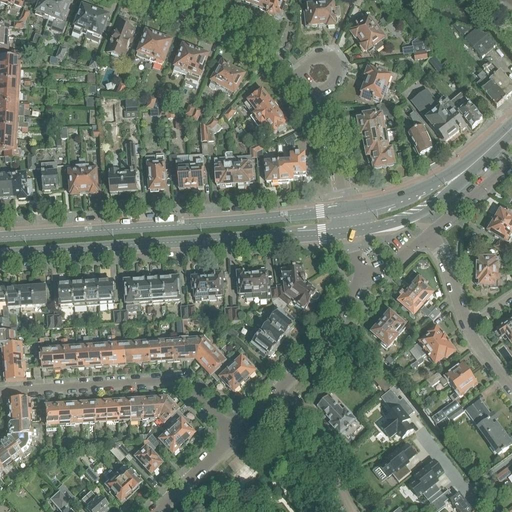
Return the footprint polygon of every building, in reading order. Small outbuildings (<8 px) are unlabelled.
[(0,0),(0,5),(8,8),(9,5),(10,0),(0,0)] [(10,0),(9,5),(8,8),(13,10),(14,8),(21,10),(22,9),(24,9),(27,4),(24,3),(25,0),(10,0)] [(42,0),(37,14),(44,17),(42,20),(48,23),(46,30),(57,0),(42,0)] [(64,0),(64,1),(61,0),(57,0),(46,30),(50,31),(50,32),(62,37),(67,25),(63,23),(71,3),(70,3),(69,1),(66,0),(64,0)] [(258,0),(244,0),(243,4),(244,4),(245,6),(248,7),(250,6),(256,9),(258,0)] [(258,0),(256,9),(259,10),(258,11),(268,14),(267,16),(273,0),(258,0)] [(273,0),(267,16),(274,19),(275,16),(280,18),(284,7),(290,9),(293,0),(273,0)] [(360,9),(363,0),(356,0),(354,6),(360,9)] [(320,4),(315,5),(315,1),(303,2),(304,7),(303,7),(304,14),(303,15),(304,28),(310,27),(312,28),(315,28),(316,27),(323,26),(320,4)] [(338,8),(335,9),(334,3),(320,4),(323,26),(326,25),(326,28),(334,27),(333,25),(337,24),(336,18),(339,17),(338,8)] [(90,10),(89,9),(85,7),(83,8),(72,35),(79,38),(80,35),(86,37),(95,13),(90,11),(90,10)] [(25,24),(29,14),(23,12),(19,23),(25,24)] [(85,40),(91,42),(99,45),(100,41),(103,32),(107,23),(108,18),(108,17),(108,16),(104,14),(102,15),(102,16),(95,13),(86,37),(85,40)] [(350,30),(352,32),(350,34),(355,40),(357,38),(359,42),(376,29),(378,28),(375,23),(373,24),(368,19),(367,20),(364,22),(361,18),(354,23),(356,26),(350,30)] [(125,29),(127,23),(120,20),(116,31),(117,31),(114,40),(113,40),(107,55),(112,57),(112,59),(117,61),(119,60),(123,61),(134,32),(125,29)] [(0,39),(8,40),(9,28),(0,27),(0,39)] [(378,28),(376,29),(359,42),(362,45),(360,47),(364,52),(366,51),(368,53),(374,49),(376,52),(383,46),(380,42),(384,39),(380,34),(382,33),(378,28)] [(47,42),(50,34),(45,32),(43,38),(42,40),(47,42)] [(153,36),(152,35),(148,33),(147,33),(147,34),(146,34),(137,59),(149,64),(159,39),(153,36)] [(36,36),(32,44),(39,47),(42,40),(43,38),(36,36)] [(0,39),(0,51),(7,52),(8,40),(0,39)] [(165,41),(159,39),(149,64),(154,66),(154,65),(162,68),(172,44),(171,43),(170,42),(166,40),(165,40),(165,41)] [(427,54),(431,53),(419,39),(411,42),(412,49),(403,50),(404,57),(414,55),(427,54)] [(190,50),(189,49),(185,47),(184,48),(183,48),(174,73),(186,78),(196,53),(189,50),(190,50)] [(61,48),(57,60),(58,60),(62,61),(66,50),(61,48)] [(186,78),(185,80),(190,82),(190,81),(198,84),(209,57),(207,57),(208,57),(207,56),(203,54),(202,54),(202,55),(196,53),(186,78)] [(415,63),(428,60),(427,54),(414,55),(415,63)] [(26,61),(27,55),(7,55),(6,60),(0,59),(0,71),(20,72),(21,61),(26,61)] [(94,58),(90,69),(94,70),(96,71),(99,60),(94,58)] [(434,69),(439,64),(434,58),(429,63),(434,69)] [(228,68),(229,66),(223,63),(222,65),(209,89),(215,92),(216,90),(221,93),(233,71),(228,68)] [(385,75),(387,70),(378,67),(377,70),(371,68),(369,71),(367,70),(364,77),(367,78),(366,83),(387,90),(389,84),(388,83),(390,77),(385,75)] [(20,82),(20,72),(0,71),(0,82),(30,84),(30,81),(24,81),(24,83),(20,82)] [(239,74),(233,71),(221,93),(227,96),(227,94),(233,98),(245,77),(244,77),(245,76),(244,75),(241,73),(240,74),(239,74)] [(30,88),(30,84),(0,82),(0,94),(19,95),(20,85),(24,86),(24,87),(30,88)] [(385,96),(387,90),(366,83),(364,88),(362,88),(361,92),(362,93),(361,94),(374,98),(373,101),(380,104),(383,95),(385,96)] [(122,97),(125,87),(120,85),(116,97),(122,97)] [(160,91),(157,99),(163,103),(166,105),(167,105),(169,102),(164,98),(166,93),(160,91)] [(271,104),(270,103),(261,92),(257,95),(255,93),(250,97),(251,99),(244,105),(253,117),(251,119),(271,104)] [(444,99),(437,105),(427,92),(424,94),(415,101),(412,104),(429,125),(441,139),(442,139),(445,144),(460,133),(461,134),(466,130),(460,122),(461,122),(444,99)] [(18,106),(19,95),(0,94),(0,105),(29,107),(29,105),(21,105),(21,106),(18,106)] [(456,99),(450,104),(455,110),(455,111),(472,131),(479,125),(479,124),(483,121),(466,102),(468,101),(462,94),(456,99)] [(150,99),(146,110),(152,110),(153,110),(156,101),(150,99)] [(156,101),(153,110),(153,112),(159,115),(159,117),(167,117),(167,111),(166,105),(163,103),(157,99),(156,101)] [(136,101),(133,101),(125,100),(126,114),(124,114),(125,121),(138,120),(136,101)] [(271,104),(251,119),(255,125),(259,129),(261,128),(279,114),(276,111),(278,109),(274,104),(274,105),(273,106),(271,104)] [(0,117),(18,118),(24,119),(25,111),(29,111),(29,107),(0,105),(0,117)] [(189,107),(185,116),(191,120),(195,110),(189,107)] [(231,108),(224,117),(228,122),(236,113),(231,108)] [(195,110),(191,120),(196,123),(200,112),(195,110)] [(395,112),(380,110),(379,117),(378,118),(377,116),(374,117),(374,116),(366,117),(366,119),(363,119),(363,121),(357,122),(359,130),(358,132),(359,135),(360,136),(360,137),(363,137),(385,132),(386,132),(383,117),(388,118),(389,120),(396,118),(395,112)] [(283,128),(287,125),(279,114),(261,128),(270,139),(277,133),(279,134),(284,130),(283,128)] [(418,119),(415,115),(414,114),(411,116),(417,128),(412,131),(413,133),(409,135),(416,150),(414,151),(417,158),(419,157),(428,153),(428,154),(430,153),(429,152),(432,151),(432,152),(433,151),(434,150),(423,128),(424,127),(418,119)] [(0,129),(17,130),(27,131),(29,131),(29,125),(25,125),(26,119),(24,119),(18,118),(0,117),(0,129)] [(217,125),(218,123),(214,120),(206,128),(207,129),(212,131),(217,125)] [(186,121),(176,122),(177,131),(187,130),(186,121)] [(215,135),(222,130),(217,125),(212,131),(207,129),(208,144),(214,143),(214,135),(215,135)] [(0,141),(17,142),(17,132),(17,130),(0,129),(0,141)] [(399,133),(399,131),(398,129),(386,132),(385,132),(363,137),(360,137),(360,138),(362,137),(364,144),(363,145),(364,148),(365,150),(365,151),(389,146),(387,137),(395,136),(397,136),(398,134),(399,133)] [(291,144),(296,141),(294,136),(283,142),(285,147),(290,146),(290,150),(291,150),(291,144)] [(16,151),(17,142),(0,141),(0,153),(4,154),(4,160),(5,160),(11,159),(24,159),(24,153),(21,153),(21,151),(16,151)] [(265,143),(257,147),(257,154),(262,152),(263,151),(268,149),(265,143)] [(141,146),(134,147),(134,146),(126,146),(127,162),(122,162),(122,169),(127,169),(127,174),(120,175),(119,172),(109,173),(110,195),(111,195),(111,197),(120,196),(120,194),(137,193),(135,155),(141,155),(141,146)] [(209,157),(208,146),(202,146),(203,157),(190,158),(190,164),(191,189),(198,188),(198,191),(204,190),(203,181),(205,180),(203,157),(209,157)] [(391,149),(389,149),(389,146),(365,151),(368,167),(372,166),(373,166),(374,170),(376,170),(377,171),(381,170),(382,169),(388,168),(389,168),(393,168),(394,166),(395,166),(391,149)] [(233,164),(233,159),(232,154),(227,154),(225,156),(226,160),(216,161),(217,172),(216,172),(217,188),(226,187),(226,189),(233,189),(232,187),(235,186),(234,164),(233,164)] [(408,163),(407,156),(406,154),(398,156),(399,165),(408,163)] [(250,156),(233,157),(234,164),(235,186),(238,186),(238,188),(245,188),(245,186),(253,185),(252,169),(253,169),(252,161),(251,161),(251,156),(250,156)] [(163,159),(157,160),(156,157),(145,158),(146,165),(149,165),(149,174),(148,175),(148,179),(149,180),(149,181),(150,187),(150,192),(151,192),(151,194),(158,194),(158,192),(166,191),(165,163),(164,163),(163,159)] [(190,164),(177,165),(177,157),(170,158),(171,178),(172,178),(172,177),(177,177),(178,182),(179,182),(180,192),(186,192),(185,189),(191,189),(190,164)] [(36,171),(35,166),(35,158),(28,159),(29,172),(36,171)] [(306,161),(305,160),(305,158),(292,159),(294,183),(293,179),(306,178),(306,176),(308,175),(307,172),(306,171),(306,166),(307,165),(306,161)] [(289,183),(294,183),(292,159),(291,159),(292,163),(279,164),(280,178),(281,185),(289,185),(289,183)] [(281,185),(280,178),(279,164),(266,164),(267,174),(263,175),(264,181),(267,180),(267,184),(272,184),(272,186),(281,185)] [(59,192),(58,169),(57,166),(42,167),(44,195),(52,194),(52,193),(59,192)] [(89,168),(85,168),(83,169),(85,194),(91,194),(91,196),(98,195),(98,193),(97,171),(90,172),(89,168)] [(85,194),(83,169),(79,169),(76,169),(76,173),(70,173),(71,195),(72,195),(72,197),(79,197),(79,194),(85,194)] [(14,199),(12,178),(12,174),(7,174),(7,178),(0,178),(0,182),(1,200),(2,200),(4,200),(7,200),(9,199),(14,199)] [(25,177),(18,177),(18,174),(12,174),(12,178),(14,199),(19,199),(19,201),(26,200),(26,198),(32,197),(32,182),(26,182),(25,177)] [(506,198),(503,204),(508,207),(511,201),(506,198)] [(505,215),(504,215),(501,213),(499,217),(496,215),(492,221),(511,233),(511,218),(508,216),(507,216),(505,215)] [(509,246),(511,240),(511,233),(492,221),(487,228),(490,230),(488,234),(492,236),(492,237),(494,238),(494,239),(499,242),(500,241),(501,242),(501,241),(509,246)] [(499,242),(494,248),(501,254),(504,256),(511,252),(499,242)] [(501,254),(498,258),(503,262),(506,258),(504,256),(501,254)] [(492,260),(492,259),(485,259),(485,260),(480,260),(480,265),(478,265),(478,266),(475,268),(475,271),(478,273),(478,274),(480,274),(498,274),(499,265),(498,265),(498,262),(496,261),(496,260),(492,260)] [(283,288),(277,288),(277,290),(279,299),(305,284),(304,282),(307,281),(306,276),(303,275),(303,270),(303,267),(301,265),(298,265),(295,266),(295,268),(294,271),(291,271),(290,271),(283,271),(283,273),(282,273),(282,274),(281,274),(280,274),(279,274),(280,282),(283,282),(283,283),(284,283),(285,288),(283,289),(283,288)] [(252,276),(253,300),(259,300),(260,302),(271,301),(271,303),(272,304),(279,300),(279,299),(277,290),(271,291),(270,286),(268,286),(267,274),(266,272),(265,271),(262,271),(260,273),(259,275),(252,276)] [(238,274),(236,274),(237,289),(239,289),(239,299),(246,298),(246,301),(253,300),(252,276),(245,276),(245,274),(244,274),(243,274),(242,273),(239,273),(238,274)] [(475,276),(475,279),(477,281),(477,285),(479,285),(479,287),(480,287),(484,288),(490,288),(490,290),(497,290),(497,282),(498,282),(498,274),(480,274),(478,274),(475,276)] [(201,279),(199,277),(197,275),(195,275),(193,277),(192,280),(193,292),(195,292),(195,302),(202,301),(202,305),(209,304),(208,278),(201,279)] [(223,275),(221,276),(220,275),(217,275),(216,276),(214,276),(214,278),(208,278),(209,304),(217,304),(217,301),(225,300),(224,290),(227,290),(226,285),(224,285),(223,275)] [(410,292),(408,293),(425,307),(426,306),(430,302),(434,297),(431,294),(423,287),(428,282),(422,277),(418,282),(416,282),(413,285),(414,287),(410,292)] [(180,279),(171,280),(169,279),(166,279),(165,280),(164,280),(165,306),(181,305),(180,279)] [(164,280),(158,281),(156,280),(153,280),(152,281),(151,281),(153,307),(165,306),(164,280)] [(151,281),(145,282),(144,281),(140,281),(139,282),(138,282),(140,308),(153,307),(151,281)] [(99,284),(98,284),(100,307),(100,308),(115,306),(113,283),(105,283),(105,282),(99,283),(99,284)] [(138,282),(132,282),(131,282),(128,282),(126,283),(125,283),(127,308),(126,308),(126,314),(121,314),(122,326),(128,326),(127,314),(140,314),(140,308),(138,282)] [(98,284),(93,284),(93,283),(86,283),(86,285),(85,285),(87,309),(100,308),(98,284)] [(85,285),(80,285),(80,284),(73,284),(74,285),(73,285),(75,309),(87,309),(85,285)] [(305,284),(279,299),(279,300),(287,306),(289,307),(293,302),(296,304),(295,305),(297,307),(296,308),(301,313),(304,310),(305,310),(309,304),(312,301),(314,302),(317,302),(319,300),(320,298),(318,296),(316,293),(313,291),(313,288),(309,285),(306,286),(305,284)] [(61,286),(59,287),(61,310),(75,308),(73,285),(67,286),(67,285),(61,285),(61,286)] [(34,308),(47,307),(46,287),(33,288),(34,308)] [(21,309),(34,308),(33,288),(20,289),(21,309)] [(9,310),(21,309),(20,289),(7,290),(9,310)] [(7,290),(0,290),(0,305),(3,305),(4,320),(0,320),(0,327),(10,327),(9,310),(7,290)] [(401,302),(400,303),(404,307),(405,307),(403,310),(405,312),(409,312),(410,313),(411,317),(414,320),(416,317),(420,312),(428,319),(431,315),(424,308),(425,307),(408,293),(405,297),(403,298),(401,300),(401,302)] [(279,300),(272,304),(283,312),(287,306),(279,300)] [(188,321),(196,321),(195,308),(187,309),(188,321)] [(241,323),(240,310),(232,310),(233,325),(233,328),(241,323)] [(286,319),(278,313),(274,310),(270,316),(272,318),(271,319),(268,323),(287,338),(295,327),(292,324),(295,321),(288,316),(286,319)] [(434,322),(441,315),(436,310),(434,312),(433,314),(429,317),(434,322)] [(397,316),(395,318),(391,314),(390,314),(388,315),(386,317),(386,319),(382,323),(399,338),(407,329),(402,324),(404,322),(397,316)] [(55,331),(63,330),(62,317),(54,318),(55,331)] [(511,321),(503,328),(501,329),(502,329),(497,332),(498,333),(495,335),(499,341),(502,339),(503,340),(504,338),(507,342),(509,340),(511,344),(511,321)] [(278,348),(287,338),(268,323),(260,333),(278,348)] [(388,351),(399,338),(382,323),(381,325),(380,325),(377,327),(377,329),(373,334),(383,343),(381,345),(388,351)] [(278,348),(260,333),(255,329),(249,337),(255,341),(251,346),(259,352),(258,354),(257,355),(264,360),(266,357),(266,356),(270,359),(278,348)] [(238,336),(230,330),(225,333),(234,341),(238,336)] [(418,345),(414,348),(422,359),(426,356),(446,341),(444,338),(445,338),(439,330),(438,331),(437,330),(428,336),(429,337),(418,345)] [(0,347),(16,346),(15,334),(10,334),(0,334),(0,347)] [(188,336),(184,336),(184,339),(186,361),(190,360),(190,362),(196,361),(204,341),(189,342),(189,339),(189,336),(188,336)] [(102,348),(101,348),(102,368),(104,368),(110,368),(110,367),(111,367),(111,366),(115,365),(113,343),(113,338),(108,338),(108,347),(102,348)] [(172,338),(161,339),(161,344),(162,362),(166,362),(166,363),(167,363),(167,364),(174,364),(172,343),(172,338)] [(91,367),(89,349),(89,339),(83,339),(84,349),(77,349),(79,370),(86,370),(86,368),(87,368),(87,367),(91,367)] [(101,348),(92,348),(92,339),(89,339),(89,349),(91,367),(94,367),(95,368),(96,368),(96,369),(102,368),(101,348)] [(182,361),(186,361),(184,339),(180,339),(180,342),(172,343),(174,364),(181,363),(181,362),(183,362),(182,361)] [(217,350),(215,352),(204,341),(196,361),(200,366),(201,365),(204,368),(220,353),(217,350)] [(449,345),(446,341),(417,363),(411,368),(414,372),(424,364),(424,361),(428,359),(434,367),(445,358),(446,360),(456,352),(450,344),(449,345)] [(125,346),(117,347),(117,343),(115,343),(113,343),(115,365),(119,365),(119,366),(120,366),(120,367),(127,367),(125,346)] [(158,363),(162,362),(161,344),(149,345),(150,365),(157,365),(157,364),(158,364),(158,363)] [(134,364),(138,364),(137,345),(125,346),(127,367),(133,366),(133,365),(135,365),(134,364)] [(143,366),(150,365),(149,345),(137,345),(138,364),(142,364),(142,365),(143,365),(143,366)] [(16,346),(0,347),(0,351),(1,356),(3,358),(3,359),(25,357),(25,349),(22,349),(22,346),(16,346)] [(71,370),(79,370),(77,349),(65,350),(66,369),(70,368),(70,369),(71,369),(71,370)] [(63,369),(66,369),(65,350),(53,351),(55,372),(61,371),(61,370),(63,370),(63,369)] [(47,372),(55,372),(53,351),(40,352),(42,370),(46,370),(46,371),(47,371),(47,372)] [(221,358),(223,356),(220,353),(204,368),(207,371),(206,372),(206,373),(210,378),(212,377),(220,369),(225,364),(226,363),(221,358)] [(3,359),(3,364),(5,366),(5,371),(26,369),(26,367),(25,357),(3,359)] [(248,366),(249,364),(243,358),(231,370),(246,385),(251,380),(250,379),(256,373),(253,370),(254,369),(252,367),(250,368),(248,366)] [(223,372),(228,367),(225,364),(220,369),(212,377),(217,383),(219,381),(225,386),(227,387),(234,394),(240,388),(241,389),(246,385),(231,370),(226,375),(223,372)] [(467,368),(466,369),(463,365),(462,366),(459,368),(449,375),(450,376),(443,381),(438,374),(428,382),(432,388),(439,383),(443,388),(452,381),(456,387),(472,374),(467,368)] [(6,375),(4,377),(4,381),(6,382),(6,383),(25,382),(26,380),(27,380),(26,369),(5,371),(6,375)] [(475,382),(476,381),(472,374),(456,387),(459,392),(452,397),(455,402),(463,396),(464,396),(474,389),(474,388),(477,386),(477,387),(478,386),(475,382)] [(381,376),(374,382),(384,394),(392,387),(381,376)] [(391,391),(381,399),(385,404),(387,403),(393,411),(391,412),(384,417),(389,423),(381,429),(389,440),(397,433),(402,440),(413,432),(406,424),(410,421),(408,419),(414,414),(403,400),(400,403),(391,391)] [(332,399),(331,399),(329,397),(328,398),(326,398),(323,401),(323,402),(322,403),(321,403),(320,404),(319,405),(319,406),(318,408),(318,409),(319,408),(323,412),(323,413),(327,417),(328,417),(333,422),(331,425),(341,436),(356,421),(346,410),(344,412),(334,402),(334,401),(332,399)] [(28,406),(28,400),(28,399),(8,401),(8,402),(6,404),(6,407),(8,409),(9,413),(31,412),(31,406),(28,406)] [(161,409),(160,400),(160,399),(153,400),(153,401),(152,401),(152,402),(148,402),(148,401),(147,401),(147,400),(140,401),(140,403),(141,422),(148,422),(148,424),(154,424),(154,421),(153,415),(156,414),(156,409),(161,409)] [(169,403),(166,399),(160,400),(161,409),(156,409),(156,414),(153,415),(154,421),(158,421),(163,426),(164,425),(177,413),(178,411),(174,406),(173,407),(172,406),(171,406),(169,403)] [(117,424),(130,423),(128,401),(121,402),(122,403),(120,403),(120,404),(116,404),(117,424)] [(136,402),(135,402),(135,401),(128,401),(130,423),(141,422),(140,403),(136,403),(136,402)] [(480,401),(465,413),(477,430),(489,446),(497,458),(498,459),(510,451),(509,450),(511,447),(511,445),(511,444),(511,442),(511,440),(509,436),(506,438),(495,422),(490,415),(480,401)] [(112,403),(111,403),(111,402),(104,403),(106,424),(117,424),(116,404),(112,404),(112,403)] [(94,425),(106,424),(104,403),(98,403),(98,404),(96,404),(96,405),(93,405),(94,425)] [(445,419),(459,408),(456,403),(441,414),(445,419)] [(70,427),(82,426),(80,404),(74,404),(74,405),(73,406),(73,407),(69,407),(70,427)] [(89,405),(88,405),(88,404),(80,404),(82,426),(94,425),(93,405),(90,406),(89,405)] [(65,406),(63,406),(63,405),(56,406),(58,427),(70,427),(69,407),(65,407),(65,406)] [(48,408),(45,408),(45,412),(46,420),(46,422),(46,433),(58,433),(58,427),(56,406),(50,406),(50,407),(48,407),(48,408)] [(449,425),(464,414),(459,408),(445,419),(449,424),(449,425)] [(29,419),(31,418),(31,412),(9,413),(9,417),(7,419),(7,426),(30,424),(29,419)] [(177,413),(164,425),(170,431),(184,447),(189,442),(188,441),(194,435),(191,432),(192,432),(190,430),(189,430),(187,427),(180,421),(183,419),(177,413)] [(442,420),(445,419),(441,414),(440,413),(432,419),(436,425),(442,420)] [(442,420),(436,425),(442,433),(447,429),(445,426),(446,426),(442,420)] [(32,430),(30,430),(30,424),(7,426),(8,431),(10,433),(8,435),(7,437),(20,443),(29,447),(31,444),(31,439),(37,438),(37,431),(32,431),(32,430)] [(179,451),(184,447),(169,431),(168,433),(157,443),(163,449),(165,448),(167,451),(167,452),(169,454),(169,453),(172,456),(178,450),(179,451)] [(29,447),(20,443),(7,437),(6,439),(6,442),(3,442),(0,443),(0,448),(11,463),(16,459),(18,461),(22,459),(23,461),(36,451),(34,450),(29,447)] [(152,437),(147,442),(154,449),(155,450),(156,450),(160,446),(157,443),(156,442),(152,437)] [(135,456),(131,460),(134,463),(135,462),(138,465),(148,477),(149,476),(153,476),(157,473),(157,469),(160,467),(150,456),(148,454),(150,453),(154,449),(147,442),(146,442),(143,443),(139,443),(138,444),(143,449),(135,456)] [(122,448),(125,445),(125,444),(114,445),(114,447),(113,447),(124,459),(125,459),(129,456),(122,448)] [(387,462),(379,469),(388,479),(392,475),(399,484),(411,474),(406,467),(409,464),(408,463),(416,456),(407,446),(400,452),(398,451),(386,461),(387,462)] [(125,459),(124,459),(113,447),(111,447),(106,452),(118,465),(124,460),(125,459)] [(4,468),(11,463),(0,448),(0,468),(3,472),(6,470),(4,468)] [(418,482),(410,489),(418,499),(422,495),(428,502),(440,492),(435,485),(438,483),(435,479),(443,473),(435,463),(415,479),(418,482)] [(116,474),(113,477),(131,497),(137,492),(135,490),(139,486),(140,486),(133,479),(129,474),(130,474),(123,467),(118,472),(120,474),(118,476),(116,474)] [(88,470),(83,474),(94,485),(98,481),(88,470)] [(504,481),(511,475),(508,470),(500,476),(504,481)] [(107,482),(102,486),(103,487),(103,488),(104,490),(109,495),(114,501),(119,505),(123,501),(125,503),(131,497),(113,477),(109,473),(103,478),(107,482)] [(62,486),(57,491),(59,493),(67,502),(71,506),(75,502),(62,486)] [(89,494),(87,496),(83,492),(78,496),(82,500),(80,503),(86,509),(85,510),(86,511),(108,511),(107,511),(109,509),(100,498),(97,501),(95,500),(89,494)] [(431,505),(426,509),(428,511),(439,511),(446,507),(444,504),(449,500),(450,502),(450,503),(449,504),(450,505),(451,504),(455,509),(454,510),(455,509),(457,511),(472,511),(459,495),(453,499),(452,498),(452,497),(448,492),(443,496),(431,505)] [(55,497),(50,501),(59,511),(67,511),(66,510),(71,506),(67,502),(59,493),(55,497)]
